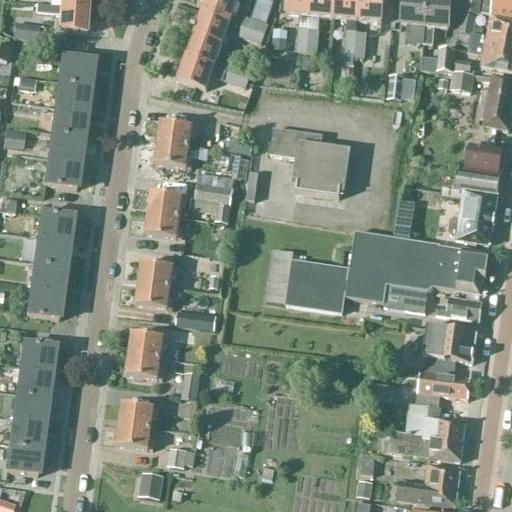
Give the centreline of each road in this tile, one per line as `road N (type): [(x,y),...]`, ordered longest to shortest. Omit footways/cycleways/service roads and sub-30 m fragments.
road 1 (residential): [(71,511),(130,80),(155,0)]
road 2 (secondary): [(476,511),(511,272)]
